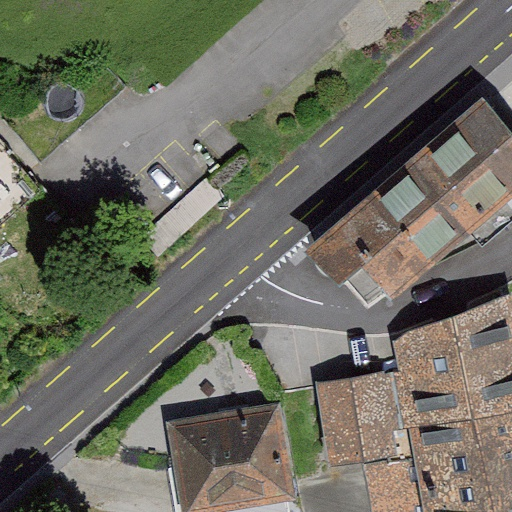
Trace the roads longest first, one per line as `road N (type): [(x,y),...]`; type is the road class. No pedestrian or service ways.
road 1 (primary): [(511,7),(204,274)]
road 2 (unclassified): [(204,274),(272,315),(359,328),(511,250)]
road 3 (primary): [(204,274),(0,452)]
